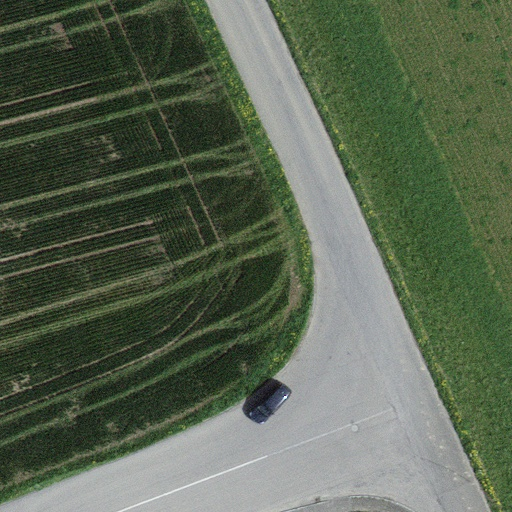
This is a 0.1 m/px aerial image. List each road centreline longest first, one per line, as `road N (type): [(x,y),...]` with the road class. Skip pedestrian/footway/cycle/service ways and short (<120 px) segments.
road 1 (residential): [(235,0),(336,218),(406,397)]
road 2 (residential): [(406,397),(112,511)]
road 3 (residential): [(406,397),(417,452),(459,511)]
